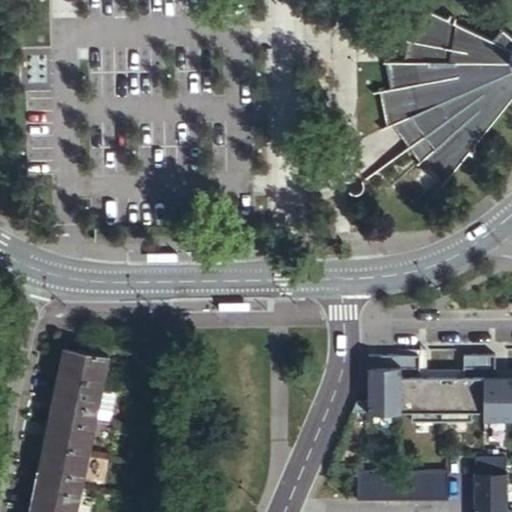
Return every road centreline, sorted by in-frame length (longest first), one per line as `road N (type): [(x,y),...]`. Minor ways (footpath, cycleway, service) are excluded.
road 1 (tertiary): [(343,278),(96,281),(34,269)]
road 2 (residential): [(343,278),(339,387),(285,511)]
road 3 (tertiary): [(498,227),(418,267),(343,278)]
road 4 (residential): [(0,430),(34,269)]
